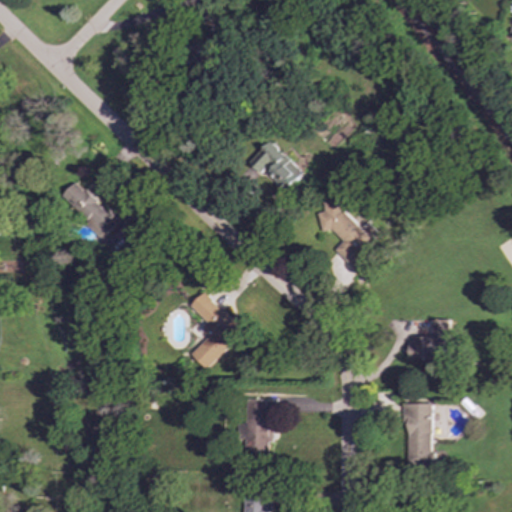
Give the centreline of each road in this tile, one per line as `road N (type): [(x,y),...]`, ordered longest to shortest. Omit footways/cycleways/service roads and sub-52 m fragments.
road 1 (residential): [(346,511),(347,385),(335,342),(0,16)]
road 2 (track): [(204,37),(208,11),(193,1),(114,26)]
